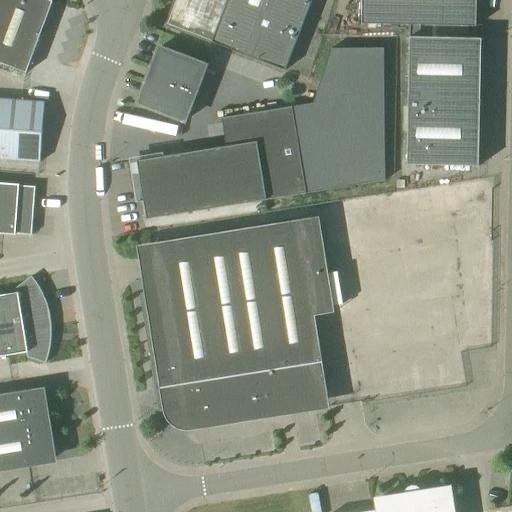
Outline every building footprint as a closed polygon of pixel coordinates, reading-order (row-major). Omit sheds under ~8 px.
[(0,0),(0,63),(26,73),(53,2),(48,0),(0,0)] [(311,0),(176,0),(167,24),(212,41),(212,42),(285,70),(311,0)] [(362,0),(362,24),(410,25),(420,25),(476,26),(476,0),(362,0)] [(420,37),(420,25),(410,25),(407,165),(479,166),(481,38),(420,37)] [(185,121),(206,66),(160,48),(138,103),(185,121)] [(147,219),(306,193),(384,181),(383,49),(330,49),(312,103),(292,107),(222,118),(227,147),(137,161),(144,201),(147,219)] [(0,159),(40,162),(44,102),(0,99),(0,159)] [(31,235),(35,187),(19,186),(19,185),(0,183),(0,233),(15,235),(15,234),(31,235)] [(195,415),(328,394),(300,219),(157,242),(164,289),(140,293),(159,411),(183,407),(184,409),(184,410),(186,412),(187,413),(188,414),(190,415),(192,415),(194,416),(195,415)] [(46,363),(49,350),(51,338),(51,325),(49,311),(45,299),(39,287),(32,276),(16,288),(17,293),(0,295),(0,356),(27,352),(28,357),(46,363)] [(0,467),(53,459),(42,392),(0,398),(0,467)] [(260,454),(271,451),(267,433),(256,436),(260,454)] [(73,467),(38,471),(41,502),(98,495),(96,477),(75,480),(73,467)] [(453,511),(450,488),(421,492),(419,489),(416,487),(408,488),(406,491),(405,495),(377,499),(378,510),(362,511),(453,511)]
